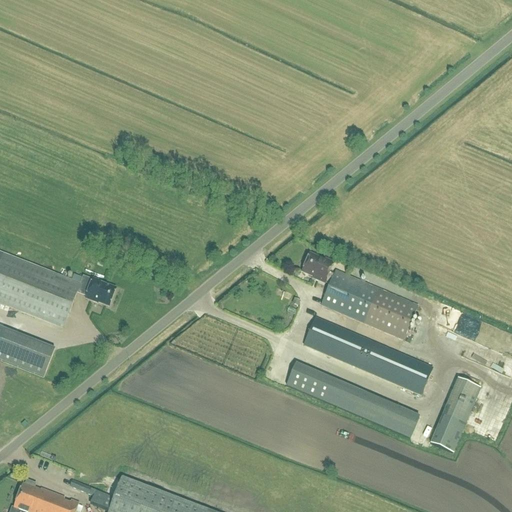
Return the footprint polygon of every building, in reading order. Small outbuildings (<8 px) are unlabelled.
[(78,292),(80,285),(0,253),(0,304),(63,330),(78,292)] [(325,262),(310,256),(303,274),(319,281),(318,282),(325,285),(326,284),(331,286),(322,307),(404,342),(418,307),(337,272),(335,276),(330,274),(334,264),(325,261),(325,262)] [(333,269),(344,273),(346,269),(335,265),(333,269)] [(83,277),(80,285),(78,292),(87,296),(86,300),(94,303),(94,302),(109,308),(116,290),(103,285),(103,284),(93,280),(93,281),(83,277)] [(444,330),(456,336),(462,322),(450,317),(444,330)] [(422,397),(434,369),(316,320),(305,348),(422,397)] [(0,329),(0,362),(44,379),(55,351),(0,329)] [(461,362),(459,368),(485,378),(487,372),(461,362)] [(495,362),(492,377),(508,380),(510,365),(495,362)] [(296,365),(287,388),(411,441),(421,419),(296,365)] [(267,382),(272,372),(268,370),(263,380),(267,382)] [(465,427),(481,390),(459,380),(443,417),(465,427)] [(413,410),(416,404),(389,392),(387,398),(413,410)] [(476,419),(474,418),(471,422),(482,432),(492,421),(482,412),(476,419)] [(70,488),(88,496),(93,498),(89,508),(100,511),(142,511),(73,482),(70,488)] [(46,511),(53,494),(41,490),(41,492),(34,489),(35,487),(34,485),(29,483),(26,483),(26,486),(23,485),(14,510),(12,509),(10,511),(46,511)] [(53,494),(46,511),(75,511),(78,504),(71,501),(70,504),(64,501),(65,499),(61,498),(53,494)]
